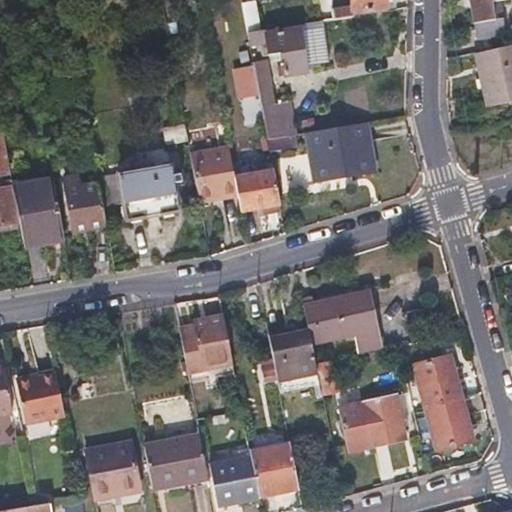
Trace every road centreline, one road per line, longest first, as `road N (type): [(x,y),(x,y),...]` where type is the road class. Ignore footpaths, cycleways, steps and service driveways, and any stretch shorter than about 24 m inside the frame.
road 1 (residential): [(0,308),(251,264),(449,205)]
road 2 (residential): [(449,205),(511,437)]
road 3 (residential): [(449,205),(429,112),(429,0)]
road 4 (residential): [(511,478),(380,511)]
